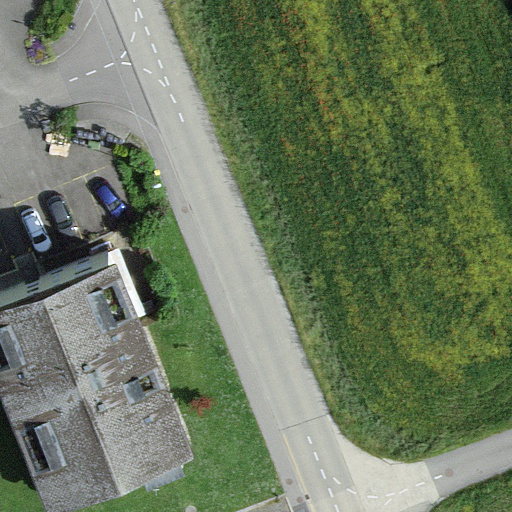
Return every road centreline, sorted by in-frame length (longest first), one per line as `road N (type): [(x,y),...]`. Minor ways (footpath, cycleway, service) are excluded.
road 1 (residential): [(163,55),(339,511)]
road 2 (residential): [(340,511),(511,449)]
road 3 (residential): [(163,55),(0,120)]
